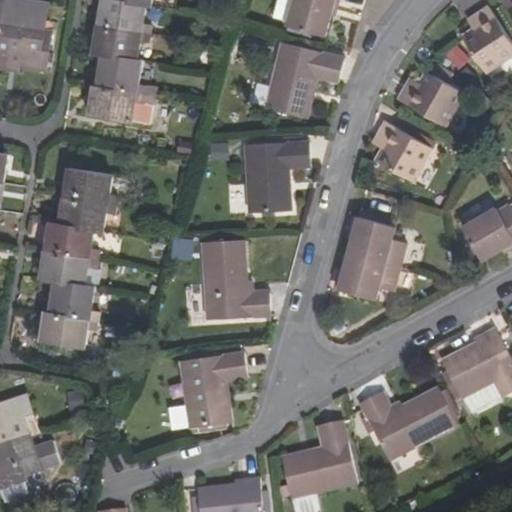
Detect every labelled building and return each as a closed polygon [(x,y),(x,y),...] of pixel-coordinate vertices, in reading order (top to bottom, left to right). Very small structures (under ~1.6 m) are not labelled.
[(102,0),(98,25),(151,34),(153,24),(143,22),(146,4),(120,0),(102,0)] [(341,1),(341,0),(296,0),(290,24),(328,35),(337,0),(341,1)] [(19,5),(6,3),(2,30),(15,33),(19,5)] [(33,7),(19,5),(15,33),(29,35),(33,7)] [(47,9),(33,7),(29,35),(43,37),(47,9)] [(478,14),(483,24),(475,29),(465,36),(488,72),(511,56),(511,42),(490,7),(478,14)] [(469,21),(475,29),(483,24),(478,14),(469,21)] [(108,55),(137,60),(140,42),(150,44),(151,34),(98,25),(94,53),(108,55)] [(0,71),(16,74),(17,70),(45,74),(51,38),(43,37),(29,35),(15,33),(2,30),(0,30),(0,71)] [(338,84),(344,58),(285,44),(270,109),(310,118),(320,79),(338,84)] [(98,87),(146,94),(148,85),(138,83),(142,60),(137,60),(108,55),(105,72),(100,73),(98,87)] [(468,93),(429,72),(423,82),(418,91),(409,87),(402,100),(450,125),(468,93)] [(423,82),(414,78),(409,87),(418,91),(423,82)] [(98,87),(94,86),(90,114),(149,124),(152,105),(145,104),(146,94),(98,87)] [(381,158),(420,179),(437,147),(390,121),(383,134),(392,139),(387,148),(381,158)] [(383,134),(378,143),(387,148),(392,139),(383,134)] [(314,167),(313,143),(251,146),(255,212),(297,210),(295,169),(314,167)] [(66,197),(119,206),(121,197),(111,195),(113,176),(70,169),(66,197)] [(100,231),(104,231),(107,214),(117,216),(119,206),(66,197),(61,224),(100,231)] [(501,211),(499,207),(467,226),(487,259),(511,245),(511,205),(501,211)] [(398,229),(362,219),(352,253),(405,268),(412,245),(396,240),(398,229)] [(51,252),(105,260),(107,252),(97,250),(100,231),(61,224),(56,224),(51,252)] [(252,291),(249,241),(207,243),(212,319),(275,315),(274,289),(252,291)] [(61,281),(91,286),(93,269),(103,270),(105,260),(51,252),(48,279),(61,281)] [(405,268),(352,253),(342,288),(379,298),(382,286),(399,291),(405,268)] [(51,313),(100,321),(102,311),(92,309),(96,287),(91,286),(61,281),(59,299),(53,299),(51,313)] [(51,313),(47,312),(42,341),(85,348),(89,329),(98,330),(100,321),(51,313)] [(511,397),(511,351),(500,329),(484,337),(486,342),(447,363),(467,401),(469,400),(477,415),(511,397)] [(249,378),(245,353),(185,362),(195,428),(236,422),(230,381),(249,378)] [(461,426),(442,388),(398,412),(388,394),(366,405),(395,461),(461,426)] [(0,442),(30,432),(38,429),(26,395),(0,403),(0,442)] [(363,484),(349,423),(323,429),(328,448),(288,458),(297,499),(363,484)] [(0,442),(0,484),(6,502),(29,494),(22,474),(42,468),(30,432),(0,442)] [(265,511),(262,477),(245,479),(245,483),(199,489),(201,511),(265,511)]
